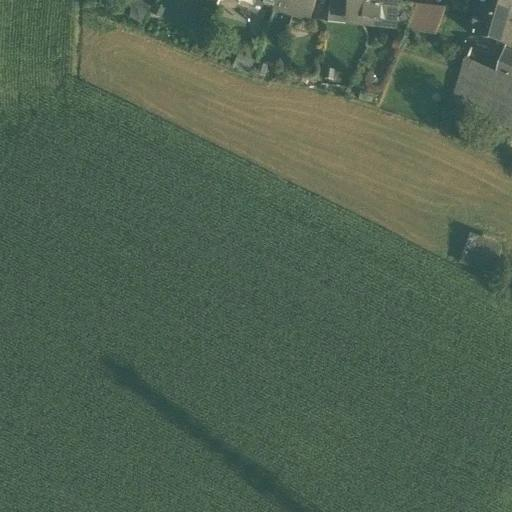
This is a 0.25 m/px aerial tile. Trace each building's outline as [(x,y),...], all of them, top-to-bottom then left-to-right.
[(255,4),(275,10),(277,0),(239,0),(238,3),(254,8),(255,4)] [(277,0),(275,10),(309,21),(315,0),(277,0)] [(330,0),(328,23),(349,25),(349,12),(350,0),(330,0)] [(363,22),(372,23),(374,0),(350,0),(349,12),(358,13),(358,16),(363,22)] [(398,0),(374,0),(372,23),(381,24),(387,19),(388,16),(397,17),(398,3),(398,0)] [(508,45),(511,30),(511,5),(490,0),(486,0),(482,15),(477,13),(471,34),(508,45)] [(480,0),(477,13),(482,15),(486,0),(480,0)] [(151,7),(140,1),(132,4),(129,18),(141,25),(151,7)] [(396,30),(406,31),(416,5),(398,3),(397,17),(396,30)] [(406,31),(421,33),(431,7),(416,5),(406,31)] [(445,8),(431,7),(421,33),(435,35),(445,8)] [(349,12),(349,25),(349,27),(372,30),(372,23),(363,22),(358,16),(358,13),(349,12)] [(372,23),(372,30),(396,32),(396,30),(397,17),(388,16),(387,19),(381,24),(372,23)] [(503,58),(471,49),(466,62),(496,76),(503,58)] [(239,56),(232,67),(251,73),(255,62),(239,56)] [(511,71),(511,61),(503,58),(496,76),(507,82),(511,71)] [(496,76),(466,62),(453,102),(489,119),(507,82),(496,76)] [(511,84),(507,82),(489,119),(511,130),(511,84)] [(505,251),(471,236),(459,264),(492,279),(505,251)]
